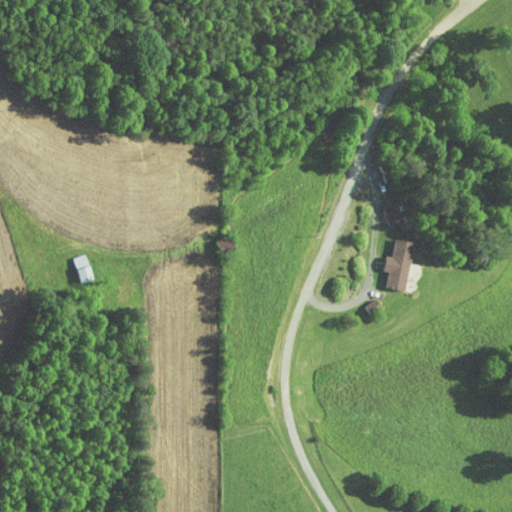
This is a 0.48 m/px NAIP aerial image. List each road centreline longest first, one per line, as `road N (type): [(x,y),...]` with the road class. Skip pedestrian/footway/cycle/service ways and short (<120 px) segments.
road 1 (residential): [(483,0),(399,68),(382,96),(358,159),(377,211),(366,292),(333,307),(300,307),(288,406),(297,445),(334,511)]
road 2 (residential): [(300,307),(358,159)]
